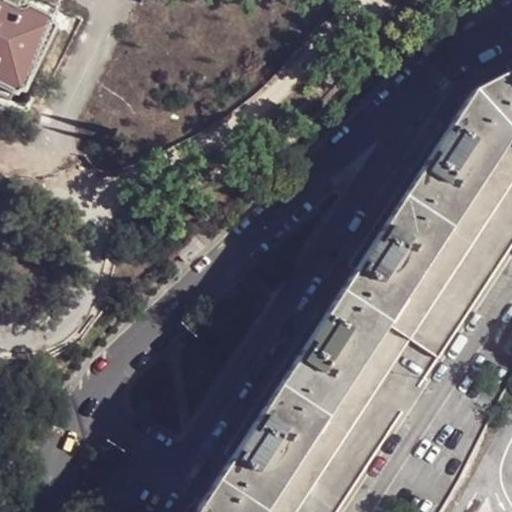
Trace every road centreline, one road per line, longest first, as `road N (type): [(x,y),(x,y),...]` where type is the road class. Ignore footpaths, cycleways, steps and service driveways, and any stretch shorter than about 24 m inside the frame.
road 1 (residential): [(149,446),(180,463),(403,108)]
road 2 (residential): [(403,108),(229,253),(89,404)]
road 3 (residential): [(511,286),(365,511)]
road 4 (residential): [(511,18),(403,108)]
